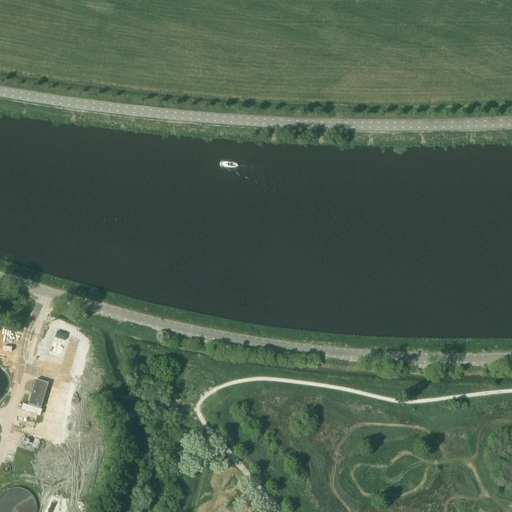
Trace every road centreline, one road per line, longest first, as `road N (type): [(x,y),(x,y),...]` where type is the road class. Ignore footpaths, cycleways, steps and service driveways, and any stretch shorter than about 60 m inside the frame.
road 1 (tertiary): [(511,357),(391,357),(233,337),(0,278)]
road 2 (tertiary): [(511,121),(274,121),(0,90)]
